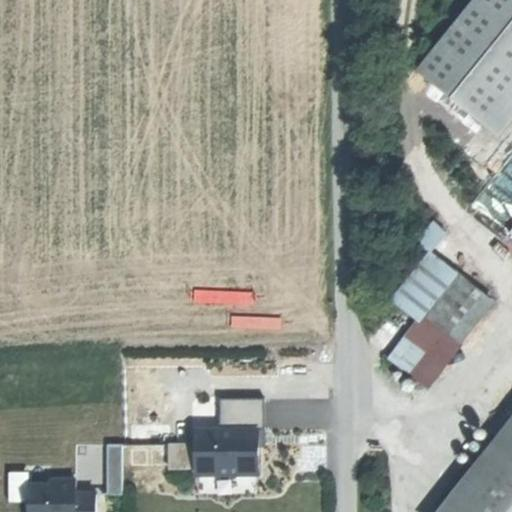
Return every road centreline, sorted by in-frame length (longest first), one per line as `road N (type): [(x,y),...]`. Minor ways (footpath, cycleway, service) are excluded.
road 1 (unknown): [(511,276),(440,198),(420,150),(406,92),(413,0)]
road 2 (unknown): [(346,416),(408,417),(448,403),(483,383),(511,340)]
